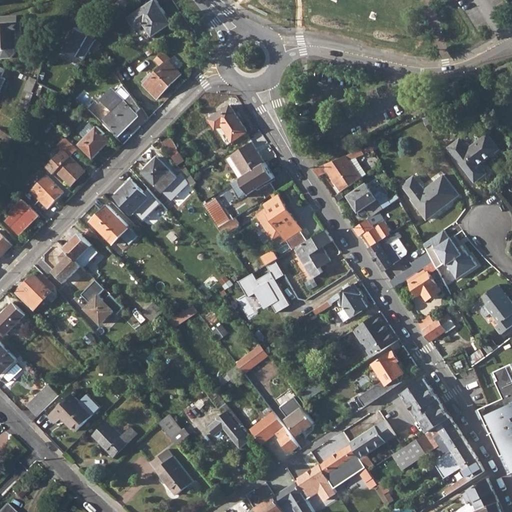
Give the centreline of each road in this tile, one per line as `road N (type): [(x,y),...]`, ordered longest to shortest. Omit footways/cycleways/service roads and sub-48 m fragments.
road 1 (secondary): [(433,366),(298,164),(257,81)]
road 2 (residential): [(0,282),(201,81),(229,71)]
road 3 (residential): [(212,511),(433,366)]
road 4 (residential): [(272,52),(315,47),(425,69),(466,61),(511,38)]
road 5 (secondary): [(511,504),(473,421),(433,366)]
road 6 (residential): [(0,406),(107,511)]
